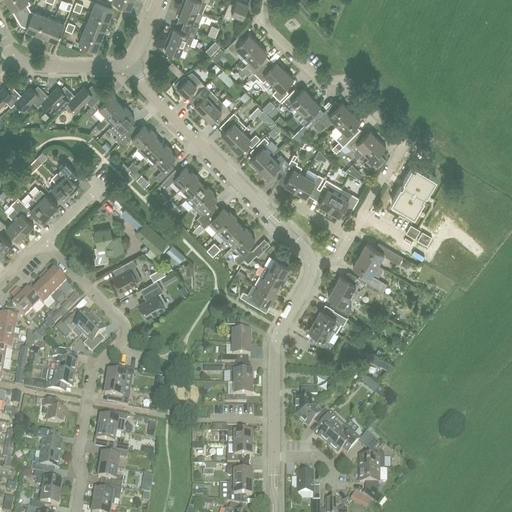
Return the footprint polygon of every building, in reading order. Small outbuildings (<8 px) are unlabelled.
[(12,10),(29,1),(28,0),(9,0),(7,1),(12,10)] [(130,9),(133,0),(112,0),(112,1),(130,9)] [(206,4),(207,4),(208,0),(215,0),(219,1),(215,0),(182,0),(181,5),(202,14),(206,4)] [(232,14),(242,18),(249,2),(244,0),(241,0),(241,1),(238,0),(236,0),(234,5),(229,3),(223,17),(230,20),(232,14)] [(27,28),(33,12),(30,10),(27,5),(30,3),(29,1),(12,10),(21,25),(27,28)] [(95,2),(91,12),(109,20),(113,9),(95,2)] [(196,30),(203,14),(202,14),(181,5),(178,12),(180,13),(178,17),(180,18),(178,23),(196,30)] [(36,34),(44,16),(33,12),(27,28),(26,29),(36,34)] [(104,30),(109,20),(91,12),(87,23),(104,30)] [(47,38),(54,20),(44,16),(36,34),(47,38)] [(64,24),(54,20),(47,38),(57,42),(64,24)] [(100,40),(104,30),(87,23),(82,33),(100,40)] [(189,47),(193,37),(196,30),(178,23),(176,29),(174,28),(172,31),(170,31),(167,38),(189,47)] [(96,50),(100,40),(82,33),(78,43),(96,50)] [(245,56),(258,43),(248,34),(240,42),(236,38),(227,47),(236,56),(240,51),(245,56)] [(187,52),(189,47),(167,38),(164,45),(167,46),(165,50),(179,55),(182,49),(187,52)] [(215,51),(220,44),(214,41),(209,48),(215,51)] [(267,52),(258,43),(245,56),(250,61),(245,66),(254,74),(254,73),(263,65),(258,61),(267,52)] [(272,83),(285,70),(283,68),(284,67),(279,61),(277,63),(276,62),(271,67),(270,66),(268,66),(266,68),(263,65),(254,73),(254,74),(250,78),(253,80),(257,76),(262,81),(266,77),(272,83)] [(178,77),(183,73),(172,62),(168,67),(178,77)] [(293,79),(285,70),(272,83),(277,88),(272,93),(279,101),(288,92),(284,88),(293,79)] [(194,96),(205,86),(191,72),(180,79),(174,85),(177,88),(175,90),(181,95),(183,94),(186,97),(190,92),(194,96)] [(48,96),(39,87),(35,91),(31,86),(21,96),(22,96),(15,103),(23,111),(33,102),(38,107),(42,103),(41,103),(48,96)] [(75,96),(75,95),(66,87),(62,91),(57,86),(48,96),(41,103),(42,103),(50,111),(53,108),(58,113),(64,107),(68,103),(75,96)] [(91,107),(102,96),(93,87),(89,91),(84,86),(75,95),(75,96),(68,103),(76,111),(86,101),(91,107)] [(213,103),(218,98),(205,86),(194,96),(199,100),(194,105),(197,108),(195,110),(201,115),(213,103)] [(22,96),(21,96),(13,87),(8,91),(4,87),(0,90),(0,107),(6,102),(11,107),(15,103),(22,96)] [(299,110),(311,97),(303,89),(294,98),(289,94),(281,102),(290,111),(295,106),(299,110)] [(106,116),(119,103),(114,99),(116,98),(112,94),(106,100),(102,96),(91,107),(87,111),(91,115),(94,112),(102,120),(104,118),(106,116)] [(320,106),(311,97),(299,110),(303,114),(298,119),(307,128),(315,120),(310,115),(320,106)] [(220,122),(230,111),(218,98),(213,103),(201,115),(206,121),(208,119),(211,122),(215,117),(220,122)] [(337,125),(351,112),(342,102),(333,111),(329,107),(317,118),(327,127),(333,121),(337,125)] [(114,123),(128,109),(124,106),(123,108),(119,103),(106,116),(104,118),(107,122),(110,119),(114,123)] [(131,113),(128,109),(114,123),(122,131),(114,138),(119,143),(120,141),(128,133),(124,129),(134,119),(130,114),(131,113)] [(221,135),(229,144),(242,131),(246,127),(237,119),(239,118),(234,112),(225,121),(230,126),(221,135)] [(360,121),(351,112),(337,125),(338,125),(330,133),(343,146),(345,144),(354,135),(350,131),(360,121)] [(136,149),(153,132),(150,129),(148,130),(144,126),(134,136),(130,132),(128,133),(120,141),(124,146),(132,138),(139,146),(136,149)] [(364,152),(378,138),(369,130),(360,140),(355,134),(354,135),(345,144),(350,150),(352,148),(355,151),(353,153),(354,157),(357,159),(360,156),(364,152)] [(250,139),(242,131),(229,144),(238,152),(247,143),(251,147),(260,139),(255,134),(250,139)] [(144,157),(160,141),(155,137),(157,136),(153,132),(136,149),(141,153),(144,157)] [(275,152),(266,144),(268,142),(264,137),(256,146),(260,150),(250,160),(251,161),(250,163),(255,169),(257,167),(258,168),(271,156),(275,152)] [(386,147),(378,138),(364,152),(360,156),(368,164),(366,166),(372,171),(385,158),(380,152),(386,147)] [(155,161),(169,147),(165,144),(164,146),(160,141),(144,157),(148,160),(151,157),(155,161)] [(173,167),(169,163),(175,157),(171,152),(172,151),(169,147),(155,161),(163,169),(155,177),(159,181),(173,167)] [(285,169),(289,163),(280,155),(275,160),(271,156),(258,168),(267,177),(276,168),(283,174),(285,169)] [(291,159),(289,163),(285,169),(289,172),(287,174),(288,178),(285,184),(295,190),(304,175),(299,172),(302,168),(296,165),(297,163),(291,159)] [(135,172),(138,168),(144,162),(141,160),(136,165),(131,170),(129,172),(134,178),(138,174),(135,172)] [(79,177),(73,170),(64,161),(59,165),(62,168),(57,173),(57,172),(54,175),(71,193),(79,185),(75,181),(79,177)] [(412,166),(402,182),(404,183),(401,187),(400,186),(391,201),(392,204),(413,216),(415,215),(424,200),(423,200),(425,196),(426,196),(436,180),(435,177),(414,165),(412,166)] [(27,167),(22,173),(33,183),(39,177),(27,167)] [(180,189),(195,174),(192,171),(190,172),(186,168),(179,174),(175,170),(162,183),(166,187),(172,181),(180,189)] [(318,175),(307,169),(304,175),(295,190),(305,196),(312,185),(317,188),(323,178),(318,175)] [(184,200),(201,183),(197,179),(198,177),(195,174),(180,189),(188,196),(184,200)] [(71,193),(54,175),(51,178),(56,183),(51,188),(63,201),(71,193)] [(329,210),(338,194),(333,191),(335,187),(330,184),(331,182),(326,179),(320,190),(325,193),(318,204),(320,205),(319,207),(326,211),(327,209),(329,210)] [(192,207),(210,189),(207,186),(205,187),(201,183),(184,200),(192,207)] [(346,205),(351,208),(357,197),(341,188),(338,194),(329,210),(330,211),(329,213),(336,217),(337,215),(339,216),(346,205)] [(58,206),(45,194),(40,189),(32,197),(50,214),(58,206)] [(214,193),(210,189),(192,207),(200,215),(197,218),(201,222),(204,220),(210,214),(212,212),(207,208),(217,199),(212,194),(214,193)] [(25,204),(18,197),(15,200),(22,208),(25,204)] [(49,215),(50,214),(32,197),(28,202),(30,204),(27,206),(30,210),(42,222),(43,221),(45,223),(51,217),(49,215)] [(33,225),(21,212),(20,214),(18,212),(22,208),(15,200),(10,205),(13,208),(7,214),(13,220),(26,233),(33,225)] [(216,232),(233,215),(230,211),(228,213),(224,208),(214,218),(210,214),(204,220),(201,222),(200,224),(204,228),(208,224),(216,232)] [(224,239),(239,224),(235,220),(236,218),(233,215),(216,232),(224,239)] [(26,233),(13,220),(6,228),(18,241),(26,233)] [(157,254),(168,242),(145,222),(134,234),(157,254)] [(232,247),(248,230),(245,227),(243,228),(239,224),(224,239),(232,247)] [(420,230),(411,225),(406,233),(415,239),(420,230)] [(12,246),(0,234),(0,229),(0,228),(0,249),(4,254),(12,246)] [(120,236),(112,237),(110,229),(94,232),(95,237),(93,239),(94,243),(97,244),(97,247),(105,246),(107,254),(123,251),(120,236)] [(252,234),(248,230),(232,247),(239,254),(235,259),(239,263),(244,259),(247,256),(242,252),(255,240),(250,235),(252,234)] [(432,237),(422,232),(417,240),(427,246),(432,237)] [(366,243),(359,255),(382,268),(383,268),(378,265),(384,254),(366,243)] [(165,249),(179,262),(184,257),(170,244),(165,249)] [(262,249),(258,245),(248,255),(252,259),(262,249)] [(444,250),(436,263),(459,276),(465,265),(469,267),(474,258),(457,248),(453,255),(444,250)] [(385,256),(398,264),(403,257),(389,249),(385,256)] [(382,268),(359,255),(352,266),(370,277),(373,273),(378,276),(379,275),(380,275),(382,270),(382,269),(382,268)] [(136,265),(133,259),(121,266),(124,272),(112,278),(119,291),(137,282),(130,269),(136,265)] [(274,259),(268,268),(285,278),(288,274),(286,273),(289,267),(274,259)] [(285,278),(268,268),(268,269),(264,266),(259,275),(263,278),(278,287),(281,281),(283,282),(285,278)] [(46,271),(43,274),(58,290),(66,282),(54,270),(50,274),(46,271)] [(167,286),(180,283),(177,272),(164,276),(167,286)] [(58,290),(43,274),(39,278),(42,281),(38,285),(51,298),(58,290)] [(363,290),(363,286),(366,282),(355,276),(351,283),(340,276),(334,286),(349,295),(357,300),(363,290)] [(383,292),(387,284),(373,276),(369,284),(383,292)] [(275,292),(278,287),(263,278),(257,287),(275,297),(277,293),(275,292)] [(51,298),(38,285),(34,290),(31,286),(27,290),(40,302),(43,306),(51,298)] [(163,291),(159,285),(147,292),(151,298),(139,305),(146,318),(164,308),(157,295),(163,291)] [(352,305),(351,302),(347,300),(349,295),(334,286),(328,297),(340,304),(337,309),(347,315),(351,310),(349,309),(352,305)] [(275,297),(257,287),(252,297),(243,292),(240,297),(257,307),(260,302),(267,306),(270,300),(272,301),(275,297)] [(40,302),(27,290),(23,294),(20,290),(16,294),(32,310),(40,302)] [(32,310),(16,294),(13,298),(16,301),(12,305),(24,318),(32,310)] [(75,294),(72,297),(68,300),(73,305),(79,299),(75,294)] [(65,312),(73,305),(68,300),(61,308),(65,312)] [(0,326),(15,329),(17,318),(17,314),(15,312),(6,310),(5,316),(0,315),(0,326)] [(347,318),(335,311),(333,310),(330,315),(320,310),(314,320),(334,332),(335,330),(337,331),(341,322),(344,324),(347,318)] [(82,334),(96,320),(87,311),(78,320),(73,315),(63,324),(72,333),(76,328),(82,334)] [(56,312),(53,315),(58,320),(61,317),(56,312)] [(58,320),(53,315),(50,313),(47,316),(48,317),(44,321),(51,328),(58,320)] [(106,329),(96,320),(82,334),(88,340),(83,345),(92,353),(101,343),(96,338),(106,329)] [(329,340),(332,335),(334,332),(314,320),(308,330),(315,334),(313,338),(315,339),(314,342),(316,343),(329,350),(333,342),(329,340)] [(0,337),(13,340),(15,329),(0,326),(0,337)] [(232,332),(232,344),(250,344),(250,332),(237,332),(237,326),(223,326),(223,332),(232,332)] [(42,330),(40,330),(38,331),(38,330),(37,331),(41,334),(44,338),(49,333),(46,329),(44,331),(42,330)] [(36,339),(33,335),(31,338),(35,342),(37,340),(39,342),(44,338),(41,334),(36,339)] [(11,351),(13,340),(0,337),(0,348),(7,350),(11,351)] [(250,356),(250,344),(232,344),(232,356),(221,356),(221,362),(237,362),(237,356),(250,356)] [(76,362),(71,361),(72,354),(52,350),(51,358),(54,358),(54,361),(56,365),(55,371),(74,374),(76,362)] [(227,372),(230,372),(230,384),(234,384),(252,384),(252,372),(239,372),(239,366),(227,366),(227,372)] [(109,372),(106,383),(124,386),(126,375),(133,376),(134,370),(123,368),(121,374),(109,372)] [(74,374),(55,371),(48,370),(45,390),(65,393),(66,386),(72,387),(74,374)] [(22,386),(24,375),(16,373),(14,384),(22,386)] [(317,382),(329,389),(332,383),(320,376),(317,382)] [(130,394),(123,393),(124,386),(106,383),(104,395),(117,397),(116,404),(128,406),(130,394)] [(252,396),(252,384),(234,384),(234,392),(230,392),(230,396),(226,396),(226,402),(238,402),(238,396),(252,396)] [(295,414),(296,416),(315,407),(315,396),(317,396),(317,387),(303,390),(303,396),(305,396),(304,399),(295,399),(295,414)] [(21,393),(13,392),(12,403),(19,404),(21,393)] [(65,424),(68,411),(62,410),(63,404),(45,400),(42,415),(47,416),(47,421),(65,424)] [(321,423),(329,414),(324,409),(321,413),(315,407),(296,416),(297,417),(308,427),(316,418),(321,423)] [(98,429),(116,432),(118,420),(126,422),(127,415),(116,413),(115,419),(101,417),(100,419),(98,418),(97,426),(99,427),(98,429)] [(321,423),(316,428),(322,433),(318,437),(328,445),(341,431),(331,423),(336,417),(330,413),(329,414),(321,423)] [(227,433),(227,444),(252,444),(252,432),(239,432),(239,426),(227,426),(227,433)] [(345,426),(341,431),(328,445),(337,454),(342,449),(347,454),(360,439),(345,426)] [(124,440),(115,439),(116,432),(98,429),(96,440),(109,443),(108,449),(116,450),(128,452),(129,446),(128,446),(129,443),(124,442),(124,440)] [(62,443),(56,442),(57,435),(38,431),(36,439),(43,440),(41,452),(60,456),(62,443)] [(12,447),(14,436),(7,435),(5,446),(12,447)] [(375,449),(380,444),(371,436),(362,446),(371,454),(371,457),(360,457),(360,470),(379,470),(379,463),(380,463),(380,454),(375,449)] [(252,456),(252,444),(227,444),(227,456),(227,462),(239,462),(239,456),(252,456)] [(10,458),(12,447),(5,446),(3,457),(6,458),(10,458)] [(127,459),(128,452),(116,450),(115,457),(102,454),(100,466),(118,469),(120,457),(127,459)] [(58,468),(60,456),(41,452),(40,460),(35,459),(34,464),(32,463),(31,471),(34,472),(44,473),(46,466),(58,468)] [(13,458),(10,458),(6,458),(4,468),(11,469),(13,458)] [(239,465),(227,465),(227,475),(228,476),(234,476),(234,483),(227,483),(252,483),(252,471),(239,471),(239,465)] [(124,476),(116,475),(118,469),(100,466),(98,478),(111,480),(110,486),(121,488),(124,476)] [(379,483),(379,470),(360,470),(360,483),(366,483),(366,488),(362,493),(379,506),(385,498),(378,493),(378,483),(379,483)] [(49,480),(50,474),(44,473),(34,472),(33,478),(37,478),(36,484),(43,486),(42,491),(60,494),(62,482),(49,480)] [(319,489),(319,487),(313,487),(312,473),(297,473),(297,493),(312,493),(312,501),(319,501),(319,489)] [(246,495),(252,495),(252,483),(227,483),(227,490),(227,495),(226,501),(243,504),(243,498),(246,498),(246,495)] [(119,501),(121,488),(110,486),(109,493),(96,490),(93,502),(111,505),(112,500),(119,501)] [(58,506),(60,494),(42,491),(41,497),(35,496),(34,502),(31,501),(30,507),(44,510),(45,504),(58,506)] [(346,511),(346,509),(339,509),(339,500),(325,500),(325,510),(319,510),(319,511),(346,511)] [(110,511),(111,505),(93,502),(91,511),(110,511)]
